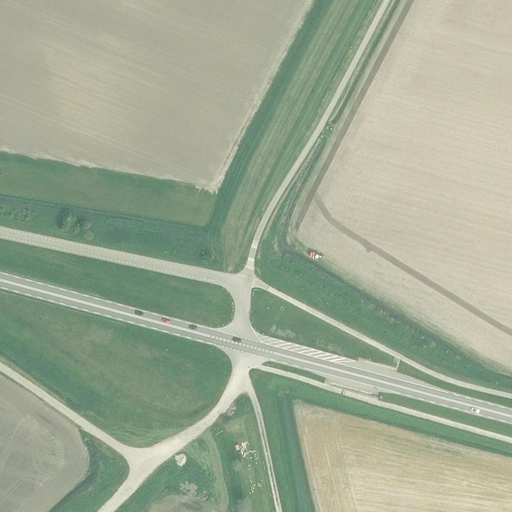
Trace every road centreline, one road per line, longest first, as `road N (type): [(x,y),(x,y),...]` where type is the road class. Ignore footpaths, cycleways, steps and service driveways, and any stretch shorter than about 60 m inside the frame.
road 1 (unclassified): [(245,281),(269,209),(386,0)]
road 2 (primary): [(511,416),(238,343)]
road 3 (unclassified): [(245,281),(0,232)]
road 4 (primary): [(238,343),(0,279)]
road 5 (track): [(240,361),(279,511)]
